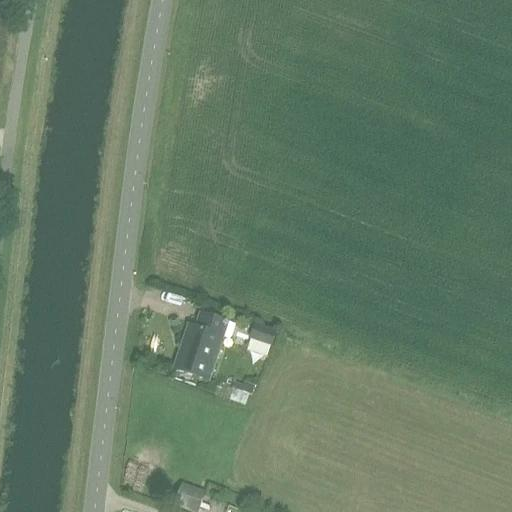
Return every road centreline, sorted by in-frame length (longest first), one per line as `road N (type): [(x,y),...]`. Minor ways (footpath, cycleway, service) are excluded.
road 1 (tertiary): [(93,511),(160,0)]
road 2 (unclassified): [(31,0),(0,219)]
